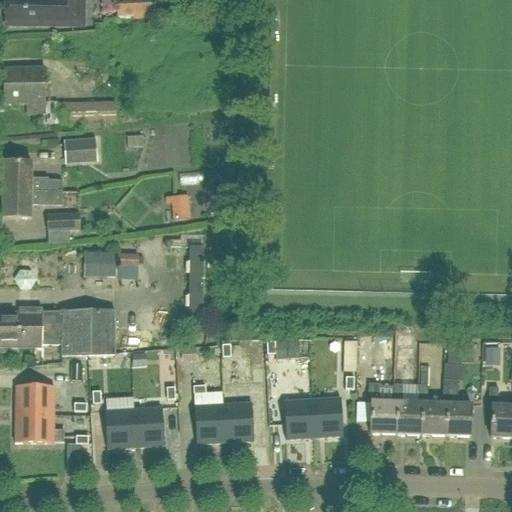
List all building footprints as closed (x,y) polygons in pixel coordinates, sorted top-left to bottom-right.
[(82,0),(5,0),(5,27),(83,28),(82,0)] [(38,116),(38,127),(80,127),(80,134),(101,134),(101,126),(114,126),(114,106),(44,106),(45,70),(5,71),(5,107),(27,107),(27,116),(38,116)] [(98,166),(97,142),(66,144),(67,168),(98,166)] [(3,165),(3,192),(62,185),(62,184),(47,184),(47,182),(31,181),(31,165),(3,165)] [(62,185),(3,192),(2,220),(30,221),(30,204),(61,204),(62,185)] [(173,207),(180,227),(199,220),(192,200),(173,207)] [(81,233),(80,216),(48,217),(48,234),(81,233)] [(203,249),(188,249),(188,317),(203,317),(203,249)] [(117,256),(85,255),(84,278),(116,279),(117,256)] [(113,358),(112,342),(112,315),(62,315),(0,315),(0,349),(42,349),(42,347),(62,347),(62,358),(113,358)] [(274,344),(266,345),(267,357),(275,357),(274,344)] [(229,347),(221,348),(222,360),(230,360),(229,347)] [(473,366),(473,348),(447,348),(448,366),(473,366)] [(342,362),(342,374),(354,374),(354,362),(342,362)] [(71,366),(71,383),(81,383),(81,367),(71,366)] [(430,370),(420,369),(420,387),(429,388),(430,370)] [(345,380),(345,393),(353,393),(353,381),(345,380)] [(442,383),(441,407),(445,407),(444,439),(469,440),(470,407),(455,407),(456,383),(442,383)] [(369,437),(394,437),(395,405),(392,405),(376,405),(377,387),(367,387),(367,405),(370,405),(369,437)] [(394,437),(419,438),(420,406),(416,406),(401,405),(401,388),(392,387),(392,405),(395,405),(394,437)] [(419,438),(444,439),(445,407),(441,407),(426,406),(426,388),(417,388),(416,406),(420,406),(419,438)] [(15,389),(15,417),(53,418),(53,389),(15,389)] [(174,390),(166,391),(166,403),(175,403),(174,390)] [(511,408),(497,408),(497,391),(488,390),(487,409),(490,409),(489,440),(511,440),(511,408)] [(100,394),(91,394),(92,407),(100,406),(100,394)] [(340,401),(311,403),(314,441),(342,439),(340,401)] [(311,403),(283,404),(285,443),(314,441),(311,403)] [(73,406),(73,414),(86,415),(86,406),(73,406)] [(251,406),(222,408),(224,446),(253,444),(251,406)] [(222,408),(194,409),(196,447),(224,446),(222,408)] [(161,411),(133,413),(135,451),(163,449),(161,411)] [(133,413),(104,414),(106,452),(135,451),(133,413)] [(53,433),(53,418),(15,417),(14,446),(53,447),(53,445),(63,445),(63,433),(53,433)] [(87,439),(75,439),(75,447),(87,447),(87,439)]
